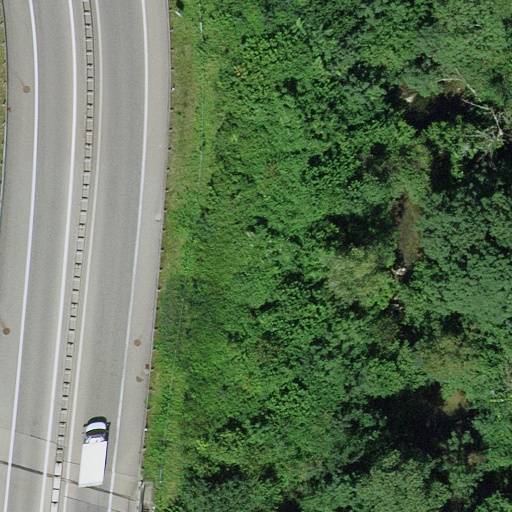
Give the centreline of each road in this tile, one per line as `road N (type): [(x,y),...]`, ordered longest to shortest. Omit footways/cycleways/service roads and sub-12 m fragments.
road 1 (motorway): [(92,511),(129,112),(125,0)]
road 2 (motorway): [(43,0),(45,221),(19,511)]
